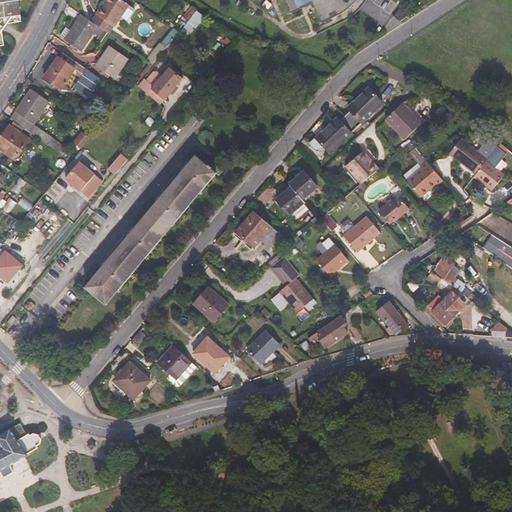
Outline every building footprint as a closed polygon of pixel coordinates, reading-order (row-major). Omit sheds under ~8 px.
[(0,0),(0,44),(5,43),(3,29),(6,23),(18,22),(14,1),(20,0),(0,0)] [(104,31),(108,33),(112,36),(117,28),(118,28),(133,8),(121,0),(112,0),(101,16),(102,17),(96,25),(99,26),(104,31)] [(283,0),(290,13),(300,9),(298,4),(307,0),(309,0),(311,4),(320,23),(327,20),(331,18),(329,14),(335,11),(337,15),(340,13),(349,8),(352,4),(355,2),(352,0),(283,0)] [(307,0),(298,4),(300,9),(311,4),(309,0),(307,0)] [(401,6),(393,17),(399,21),(411,13),(401,6)] [(70,44),(69,46),(74,50),(75,48),(81,51),(99,26),(96,25),(81,14),(68,34),(65,39),(64,40),(70,44)] [(191,18),(178,32),(183,36),(192,26),(195,28),(198,24),(191,18)] [(146,60),(152,64),(165,49),(172,40),(178,32),(173,29),(160,45),(159,44),(146,60)] [(98,40),(102,42),(108,33),(104,31),(98,40)] [(172,40),(165,49),(171,54),(178,45),(172,40)] [(128,59),(110,46),(97,66),(114,78),(128,59)] [(79,63),(62,52),(58,57),(75,69),(79,63)] [(75,69),(58,57),(44,78),(61,90),(75,69)] [(152,89),(164,100),(182,79),(170,68),(154,87),(152,89)] [(85,71),(84,80),(94,81),(94,71),(85,71)] [(136,84),(147,94),(148,93),(161,104),(164,100),(152,89),(154,87),(150,84),(152,81),(144,74),(136,84)] [(346,114),(357,127),(382,103),(369,88),(348,107),(350,110),(346,114)] [(16,112),(34,124),(49,102),(31,89),(16,112)] [(401,107),(386,120),(405,137),(420,122),(413,116),(412,117),(401,107)] [(16,112),(11,119),(48,144),(53,138),(34,124),(16,112)] [(330,152),(357,127),(346,114),(339,121),(337,119),(317,137),(330,152)] [(30,139),(9,126),(0,139),(0,144),(7,150),(5,152),(16,159),(30,139)] [(82,131),(74,141),(81,147),(90,136),(82,131)] [(53,138),(48,144),(62,154),(67,148),(53,138)] [(487,159),(461,139),(449,154),(475,175),(474,177),(492,191),(504,175),(494,168),(505,154),(496,147),(487,159)] [(364,151),(363,152),(372,163),(373,161),(364,151)] [(347,165),(362,183),(379,169),(373,161),(372,163),(363,152),(347,165)] [(152,209),(87,287),(107,303),(148,254),(184,210),(215,173),(219,176),(227,167),(213,155),(205,165),(196,158),(152,209)] [(437,185),(444,179),(440,176),(428,160),(421,166),(423,168),(408,181),(421,196),(436,184),(437,185)] [(79,162),(65,179),(81,192),(95,175),(79,162)] [(304,171),(289,184),(291,187),(302,200),(316,187),(304,171)] [(302,200),(291,187),(276,200),(289,215),(304,203),(302,200)] [(396,218),(410,207),(401,196),(395,201),(393,199),(380,209),(390,221),(395,218),(396,218)] [(270,217),(264,212),(260,217),(253,212),(236,232),(254,247),(261,239),(270,246),(280,235),(265,222),(270,217)] [(381,232),(367,216),(344,235),(359,251),(381,232)] [(511,266),(511,246),(492,234),(482,248),(511,266)] [(324,254),(335,245),(329,238),(318,248),(324,254)] [(347,261),(335,245),(324,254),(317,260),(329,275),(347,261)] [(22,265),(6,251),(0,257),(0,275),(8,282),(22,265)] [(441,255),(433,271),(451,281),(460,266),(441,255)] [(314,299),(296,278),(280,291),(298,313),(314,299)] [(228,304),(210,288),(195,303),(214,320),(228,304)] [(364,300),(373,294),(369,288),(361,294),(364,300)] [(443,301),(433,311),(445,324),(465,305),(452,292),(443,301)] [(427,305),(433,311),(443,301),(437,295),(427,305)] [(407,325),(388,302),(377,311),(396,334),(407,325)] [(17,317),(13,314),(8,320),(12,322),(17,317)] [(337,319),(323,328),(328,335),(321,341),(325,347),(347,333),(337,319)] [(492,333),(505,336),(508,325),(495,322),(492,333)] [(160,334),(153,327),(144,338),(151,344),(160,334)] [(279,345),(266,331),(248,349),(261,362),(279,345)] [(317,332),(308,338),(310,342),(313,340),(315,342),(321,338),(317,332)] [(229,356),(208,338),(194,353),(216,372),(229,356)] [(173,345),(181,352),(184,349),(176,342),(173,345)] [(191,362),(172,346),(158,362),(170,373),(166,378),(176,386),(179,386),(196,367),(191,362)] [(150,380),(130,362),(115,379),(127,390),(126,392),(134,399),(150,380)] [(162,372),(151,363),(147,368),(157,378),(162,372)] [(0,471),(4,469),(7,476),(17,470),(14,464),(24,458),(29,456),(27,453),(38,447),(37,446),(40,444),(41,439),(39,434),(33,434),(30,435),(29,433),(27,435),(25,431),(16,436),(12,428),(0,435),(0,471)] [(133,443),(118,443),(118,446),(109,446),(109,453),(131,453),(148,446),(146,439),(133,443)]
